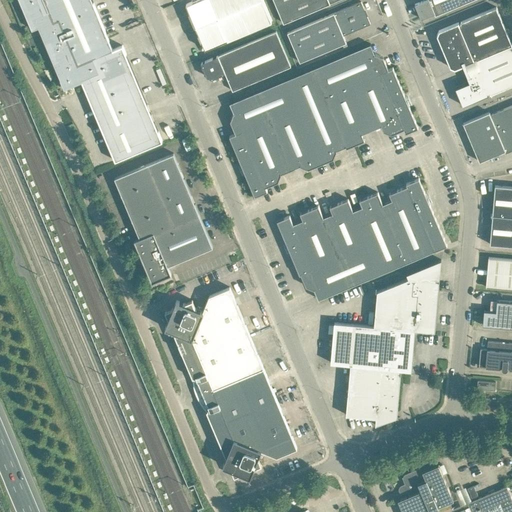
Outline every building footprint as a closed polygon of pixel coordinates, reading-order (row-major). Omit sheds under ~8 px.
[(93,3),(92,0),(20,0),(32,28),(32,29),(39,26),(61,79),(60,79),(64,88),(66,87),(65,85),(81,79),(111,150),(115,160),(162,140),(122,45),(113,49),(93,2),(93,3)] [(263,0),(193,0),(186,3),(205,48),(272,20),(263,0)] [(274,0),(284,22),(336,0),(274,0)] [(469,0),(423,0),(415,4),(421,18),(435,13),(435,14),(469,0)] [(343,35),(370,23),(361,1),(287,31),(300,61),(346,42),(343,35)] [(489,94),(488,93),(490,92),(491,93),(511,84),(511,43),(496,6),(439,30),(437,35),(450,66),(455,68),(463,65),(466,73),(469,82),(456,87),(463,105),(489,94)] [(277,31),(211,58),(201,62),(207,76),(212,78),(225,72),(233,90),(291,66),(277,31)] [(405,132),(418,127),(393,67),(388,68),(383,56),(375,53),(371,43),(230,102),(234,112),(230,120),(236,133),(229,135),(231,139),(255,195),(267,190),(266,186),(278,181),(281,173),(300,165),(301,165),(309,168),(333,158),(337,150),(336,149),(346,146),(346,147),(365,139),(362,133),(381,125),(384,130),(391,133),(404,128),(405,132)] [(511,104),(491,114),(489,111),(463,122),(479,161),(505,150),(506,152),(511,149),(511,104)] [(174,152),(115,177),(140,237),(134,239),(152,282),(172,273),(168,265),(213,246),(174,152)] [(303,219),(293,223),(290,215),(277,220),(298,270),(300,274),(301,273),(306,285),(314,289),(314,288),(318,298),(447,245),(419,177),(406,183),(407,185),(389,193),(392,199),(383,203),(378,191),(359,199),(362,206),(353,210),(348,198),(330,206),(332,212),(323,216),(318,205),(300,212),(303,219)] [(493,212),(491,214),(511,215),(511,185),(495,184),(493,212)] [(511,215),(491,214),(492,216),(490,243),(511,245),(511,215)] [(511,258),(499,257),(489,256),(486,287),(511,288),(511,258)] [(435,331),(440,280),(441,259),(407,273),(409,278),(377,291),(374,325),(415,329),(435,331)] [(193,377),(194,376),(198,379),(209,405),(208,409),(207,410),(226,457),(223,465),(231,468),(234,476),(242,473),(250,476),(254,468),(262,464),(258,456),(261,449),(277,455),(297,447),(230,286),(209,295),(203,310),(196,307),(192,299),(184,303),(176,299),(173,307),(165,311),(168,319),(165,327),(173,330),(193,377)] [(484,312),(483,324),(487,324),(487,325),(511,326),(511,300),(497,299),(496,310),(484,309),(484,312)] [(411,370),(415,329),(374,325),(334,322),(331,362),(351,364),(401,368),(401,369),(411,370)] [(479,365),(499,367),(500,367),(500,366),(502,366),(502,367),(502,368),(502,369),(503,369),(504,370),(505,370),(506,370),(506,369),(507,369),(508,368),(508,367),(508,366),(509,367),(509,368),(510,368),(511,368),(511,342),(488,340),(487,348),(480,348),(479,365)] [(397,416),(401,369),(401,368),(351,364),(346,414),(376,417),(375,424),(376,424),(397,416)] [(495,390),(496,381),(478,379),(477,388),(481,388),(495,390)] [(511,511),(511,497),(507,485),(453,508),(450,501),(453,499),(439,464),(435,466),(431,458),(415,465),(417,468),(406,473),(405,474),(404,475),(403,475),(403,476),(403,477),(403,478),(403,479),(410,494),(398,499),(403,511),(511,511)]
